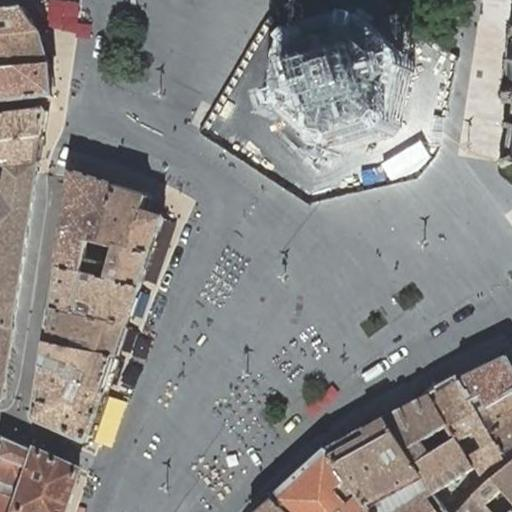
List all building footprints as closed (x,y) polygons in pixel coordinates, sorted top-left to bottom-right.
[(22,3),(0,4),(0,13),(24,11),(22,3)] [(0,13),(0,37),(41,33),(35,26),(24,11),(0,13)] [(502,169),(511,164),(511,32),(510,32),(508,40),(511,40),(511,76),(509,85),(502,83),(501,91),(504,92),(504,94),(503,101),(502,104),(511,106),(511,120),(504,120),(502,128),(511,130),(508,155),(498,161),(499,163),(502,169)] [(0,72),(51,66),(41,33),(0,37),(0,72)] [(382,57),(389,49),(382,43),(375,51),(374,50),(372,52),(365,51),(363,62),(345,58),(347,47),(341,45),(340,43),(339,43),(336,33),(327,35),(330,46),(329,47),(330,50),(325,54),(332,61),(321,74),(313,67),(309,72),(305,71),(305,72),(295,70),(293,79),(304,81),(303,82),(306,83),(308,89),(318,87),(323,103),(313,106),(315,113),(313,115),(314,116),(307,124),(313,130),(321,122),(322,123),(324,121),(331,122),(333,112),(349,116),(347,126),(354,127),(355,130),(356,130),(359,141),(368,137),(367,134),(377,123),(383,122),(387,118),(387,112),(397,102),(400,103),(402,94),(391,91),(391,90),(389,90),(387,83),(376,86),(372,70),(382,67),(380,60),(382,57)] [(0,103),(54,97),(51,66),(0,72),(0,103)] [(43,109),(0,114),(0,141),(43,137),(46,112),(45,110),(43,109)] [(9,166),(38,165),(43,137),(0,141),(0,167),(8,167),(9,166)] [(0,326),(4,327),(14,329),(38,165),(9,166),(8,167),(6,183),(0,182),(0,326)] [(73,172),(58,267),(85,274),(109,280),(113,264),(87,258),(89,248),(116,255),(118,248),(101,244),(119,186),(74,171),(73,172)] [(148,196),(119,186),(101,244),(118,248),(119,245),(131,249),(148,196)] [(157,187),(154,199),(175,205),(178,193),(157,187)] [(113,264),(109,280),(141,290),(165,219),(164,216),(149,211),(153,197),(148,196),(131,249),(119,245),(118,248),(116,255),(113,264)] [(85,274),(58,267),(52,309),(78,314),(80,307),(129,327),(141,290),(109,280),(85,274)] [(78,314),(52,309),(46,344),(118,359),(129,327),(80,307),(78,314)] [(0,400),(2,400),(14,329),(4,327),(1,343),(0,345),(0,400)] [(105,395),(118,359),(46,344),(43,366),(49,369),(53,359),(62,363),(58,373),(61,375),(65,364),(76,369),(72,379),(76,381),(81,371),(90,375),(86,386),(105,395)] [(507,357),(461,380),(479,413),(511,393),(511,360),(511,358),(507,357)] [(49,369),(58,373),(62,363),(53,359),(49,369)] [(61,375),(72,379),(76,369),(65,364),(61,375)] [(90,442),(105,395),(86,386),(76,381),(72,379),(61,375),(58,373),(49,369),(43,366),(35,417),(36,419),(87,443),(90,442)] [(76,381),(86,386),(90,375),(81,371),(76,381)] [(459,376),(429,394),(468,459),(472,457),(478,468),(484,477),(488,484),(510,465),(493,437),(479,413),(461,380),(459,376)] [(511,393),(479,413),(493,437),(511,424),(511,393)] [(429,394),(385,418),(436,493),(478,468),(472,457),(468,459),(429,394)] [(448,511),(436,493),(385,418),(327,450),(372,511),(448,511)] [(511,424),(493,437),(510,465),(511,463),(511,424)] [(65,511),(80,471),(0,435),(0,457),(32,469),(25,490),(17,511),(65,511)] [(276,497),(289,511),(372,511),(327,450),(276,497)] [(0,481),(25,490),(32,469),(0,457),(0,481)] [(468,505),(459,511),(511,511),(511,463),(510,465),(488,484),(468,505)] [(461,498),(468,505),(488,484),(484,477),(461,498)] [(289,511),(276,497),(259,511),(289,511)]
